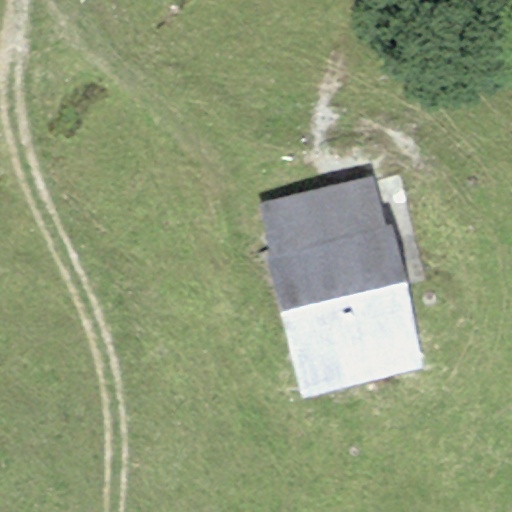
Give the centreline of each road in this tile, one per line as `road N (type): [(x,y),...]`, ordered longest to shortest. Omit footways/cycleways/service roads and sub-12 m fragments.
road 1 (track): [(115,511),(112,396),(99,325),(38,203),(16,136),(17,0)]
road 2 (track): [(65,0),(230,181)]
